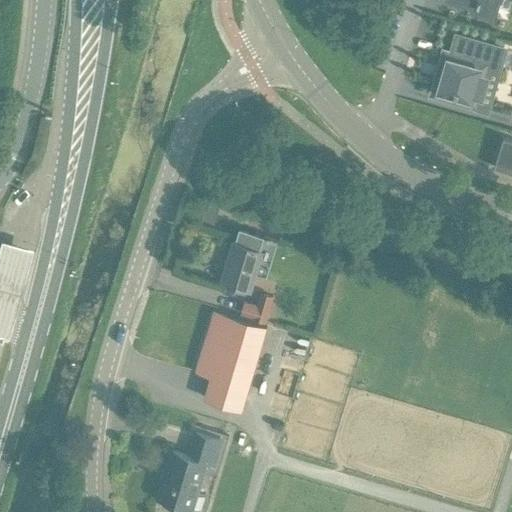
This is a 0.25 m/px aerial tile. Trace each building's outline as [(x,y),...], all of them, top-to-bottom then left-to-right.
[(452,0),(452,1),(474,7),(473,11),(474,11),(490,15),(493,16),(497,0),(452,0)] [(504,50),(458,35),(452,52),(445,50),(440,64),(439,64),(436,75),(432,90),(474,103),(478,91),(484,93),(489,77),(483,75),(486,66),(498,70),(504,50)] [(495,166),(511,171),(511,139),(503,137),(495,166)] [(207,202),(201,223),(202,223),(213,226),(219,205),(207,202)] [(234,240),(224,278),(250,286),(254,271),(266,275),(277,237),(263,233),(264,232),(239,225),(234,240)] [(0,236),(0,333),(7,336),(11,320),(32,245),(23,243),(0,236)] [(256,303),(244,300),(240,313),(253,316),(252,320),(266,324),(274,295),(259,291),(256,303)] [(213,311),(195,371),(211,375),(204,396),(241,408),(266,327),(213,311)] [(359,362),(356,374),(368,378),(372,365),(359,362)] [(214,462),(221,439),(196,432),(189,454),(173,449),(158,499),(199,511),(204,493),(195,490),(204,460),(214,462)]
